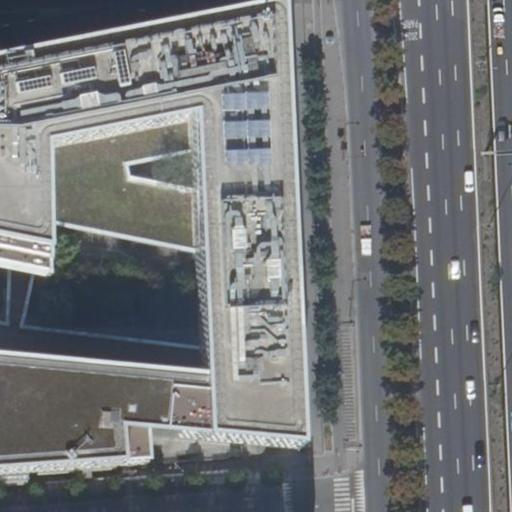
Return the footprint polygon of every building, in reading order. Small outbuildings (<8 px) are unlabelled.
[(198,348),(294,360),(278,6),(183,25),(188,121),(190,159),(191,193),(194,255),(198,348)] [(188,121),(183,25),(0,60),(0,214),(45,224),(43,150),(188,121)] [(188,121),(43,150),(45,224),(194,255),(191,193),(128,180),(127,169),(190,159),(188,121)] [(45,224),(0,214),(0,267),(10,271),(5,325),(22,327),(45,224)] [(0,363),(198,382),(198,348),(22,327),(5,325),(0,323),(0,363)] [(0,363),(0,476),(145,466),(143,437),(246,446),(246,450),(247,453),(251,456),(253,457),(256,457),(260,454),(263,448),(298,451),(294,360),(198,348),(198,382),(0,363)]
